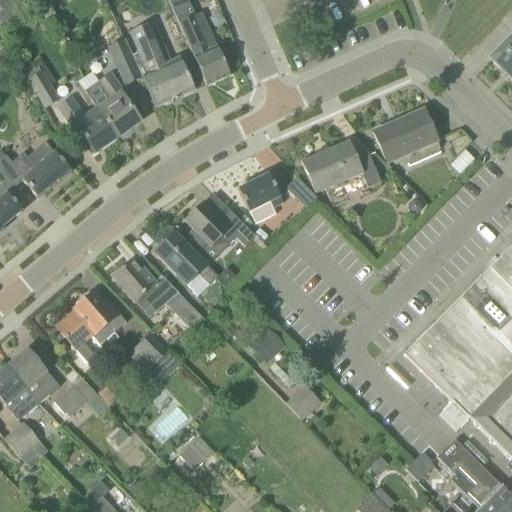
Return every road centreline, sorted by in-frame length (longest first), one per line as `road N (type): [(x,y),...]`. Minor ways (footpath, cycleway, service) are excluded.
road 1 (residential): [(0,303),(125,196),(282,108)]
road 2 (residential): [(282,108),(415,56),(511,145)]
